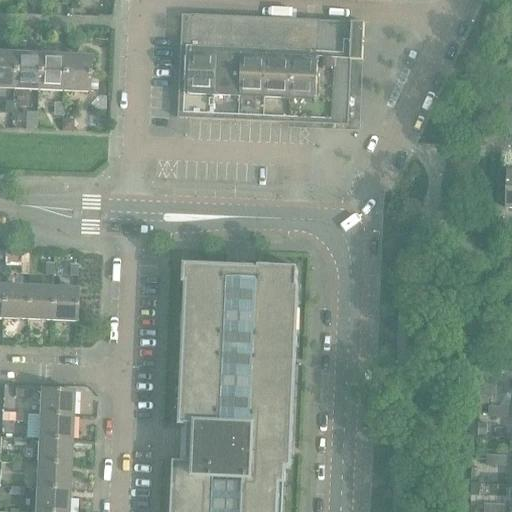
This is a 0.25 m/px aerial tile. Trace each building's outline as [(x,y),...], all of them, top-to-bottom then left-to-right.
[(362,62),(364,24),(182,16),(178,119),(348,127),(351,62),(362,62)] [(0,89),(12,90),(14,54),(0,53),(0,89)] [(37,91),(39,55),(14,54),(12,90),(37,91)] [(62,92),(64,56),(39,55),(37,91),(62,92)] [(87,93),(89,57),(64,56),(62,92),(87,93)] [(11,114),(12,102),(4,101),(3,113),(11,114)] [(61,116),(61,104),(53,104),(53,116),(61,116)] [(25,114),(24,130),(35,131),(36,115),(36,114),(25,114)] [(28,275),(28,264),(28,252),(21,252),(21,263),(20,263),(20,275),(28,275)] [(52,276),(53,265),(45,264),(44,276),(52,276)] [(77,277),(77,266),(69,265),(69,277),(77,277)] [(296,290),(297,270),(271,269),(270,271),(258,270),(258,271),(228,270),(228,269),(184,267),(184,285),(194,285),(192,330),(184,330),(183,363),(191,364),(189,409),(181,409),(180,427),(187,427),(186,463),(173,463),(171,511),(275,511),(277,485),(284,486),(285,471),(290,471),(296,335),(289,335),(291,289),(296,290)] [(25,320),(27,287),(2,286),(1,319),(25,320)] [(50,321),(51,288),(27,287),(25,320),(50,321)] [(75,322),(77,289),(51,288),(50,321),(75,322)] [(479,380),(479,395),(494,396),(494,380),(479,380)] [(27,398),(27,390),(16,390),(15,398),(27,398)] [(39,390),(38,415),(71,416),(72,391),(39,390)] [(488,417),(499,418),(500,408),(488,408),(488,417)] [(511,409),(500,408),(499,418),(511,418),(511,409)] [(26,414),(15,414),(14,422),(26,422),(26,414)] [(71,416),(38,415),(37,440),(70,441),(71,416)] [(25,439),(13,439),(13,446),(25,447),(25,439)] [(70,441),(37,440),(36,464),(69,465),(70,441)] [(486,466),(497,466),(498,457),(486,456),(486,466)] [(509,457),(498,457),(497,466),(509,467),(509,457)] [(24,464),(12,463),(12,471),(23,471),(24,464)] [(69,465),(36,464),(35,489),(68,490),(69,465)] [(478,486),(470,485),(470,497),(478,498),(478,486)] [(23,488),(11,488),(11,495),(22,496),(23,488)] [(66,511),(68,490),(35,489),(33,511),(66,511)]
